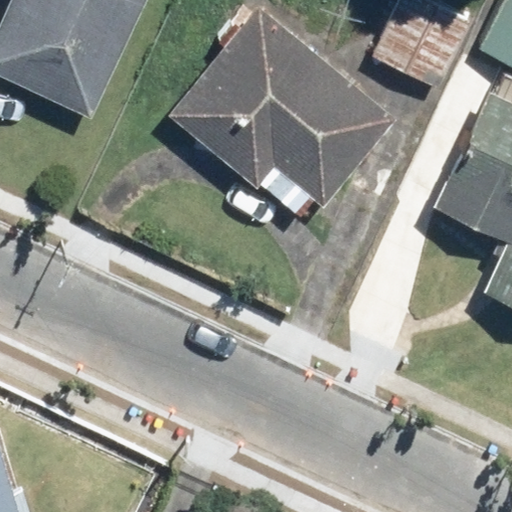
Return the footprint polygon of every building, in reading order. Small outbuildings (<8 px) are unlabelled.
[(5,0),(0,12),(0,65),(92,110),(144,0),(5,0)] [(259,0),(174,102),(300,208),(315,190),(325,198),(402,105),(276,0),(259,0)] [(473,12),(449,0),(390,0),(366,50),(438,84),(473,12)] [(511,0),(504,0),(483,36),(511,52),(511,0)] [(511,63),(508,62),(502,78),(496,76),(446,194),(511,223),(488,278),(511,288),(511,63)] [(0,511),(25,511),(0,419),(0,511)]
